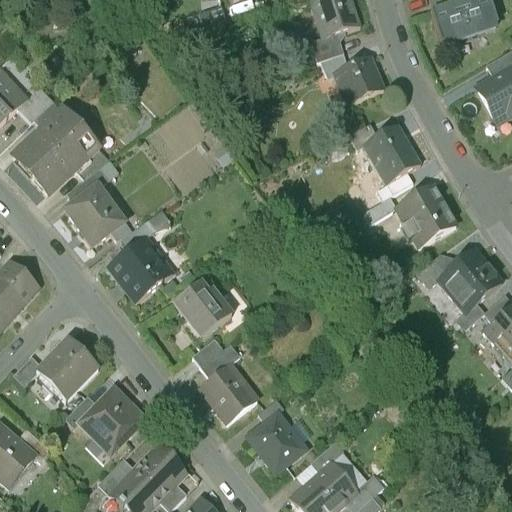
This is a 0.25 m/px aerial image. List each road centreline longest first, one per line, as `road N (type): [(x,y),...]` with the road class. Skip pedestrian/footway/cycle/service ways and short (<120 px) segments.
road 1 (residential): [(82,292),(258,511)]
road 2 (residential): [(391,0),(449,148),(494,211)]
road 3 (residential): [(0,198),(82,292)]
